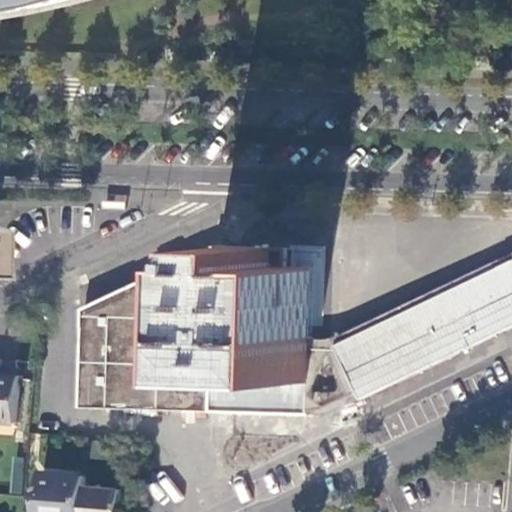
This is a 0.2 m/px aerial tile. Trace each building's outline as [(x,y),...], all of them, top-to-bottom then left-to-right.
[(0,0),(0,23),(9,22),(39,15),(68,9),(98,1),(102,0),(0,0)] [(217,246),(198,255),(197,302),(215,302),(217,246)] [(217,246),(215,302),(213,411),(310,414),(314,268),(287,267),(288,249),(246,247),(217,246)] [(197,302),(198,255),(198,254),(137,283),(84,309),(82,407),(213,411),(215,302),(197,302)] [(511,260),(501,266),(465,284),(388,321),(384,323),(355,337),(336,346),(362,400),(511,328),(511,260)] [(0,372),(0,420),(18,422),(22,375),(0,372)] [(83,511),(86,485),(87,475),(43,471),(39,511),(83,511)] [(86,485),(83,511),(120,511),(122,488),(86,485)]
